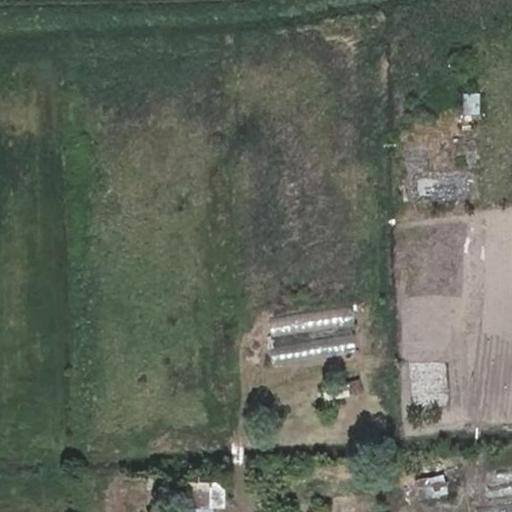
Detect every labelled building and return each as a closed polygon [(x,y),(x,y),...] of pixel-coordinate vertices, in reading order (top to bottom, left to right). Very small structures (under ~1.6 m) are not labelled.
[(480,113),(481,92),(464,92),(464,113),(480,113)] [(272,366),(357,353),(355,334),(269,347),(272,366)] [(325,383),(325,398),(359,397),(359,382),(325,383)] [(477,493),(511,492),(511,471),(477,471),(477,493)] [(422,500),(448,492),(442,473),(415,481),(422,500)] [(226,481),(187,480),(187,506),(226,506),(226,481)] [(511,511),(511,499),(477,499),(476,511),(511,511)]
